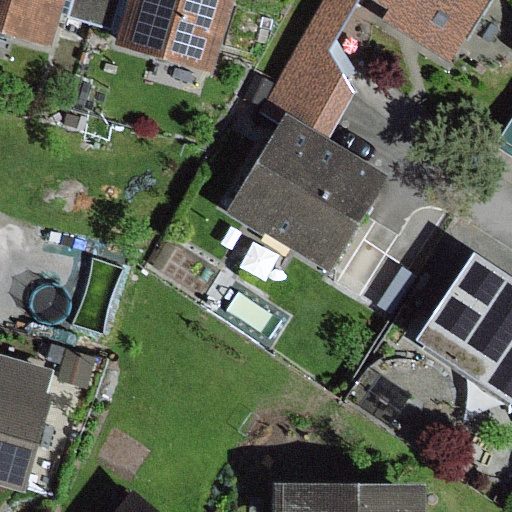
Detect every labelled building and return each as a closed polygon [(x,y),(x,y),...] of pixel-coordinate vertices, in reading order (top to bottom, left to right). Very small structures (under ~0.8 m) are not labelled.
[(0,0),(0,33),(53,49),(62,19),(67,0),(0,0)] [(118,34),(128,0),(67,0),(62,19),(118,34)] [(235,0),(128,0),(118,34),(115,44),(214,73),(235,0)] [(323,0),(260,113),(280,126),(287,115),(330,142),(356,95),(330,52),(360,0),(323,0)] [(489,0),(372,0),(389,10),(382,21),(450,63),(489,0)] [(330,142),(287,115),(280,126),(227,214),(264,236),(265,234),(331,274),(390,177),(330,142)] [(511,123),(497,148),(511,156),(511,123)] [(511,276),(474,252),(416,341),(511,403),(511,276)] [(87,390),(96,358),(66,350),(58,382),(87,390)] [(0,486),(26,494),(54,396),(48,394),(55,370),(0,354),(0,486)] [(428,511),(429,485),(268,483),(267,511),(428,511)] [(163,511),(135,491),(118,511),(163,511)]
